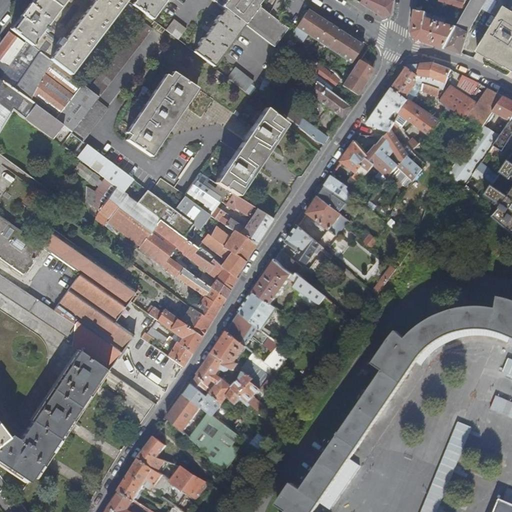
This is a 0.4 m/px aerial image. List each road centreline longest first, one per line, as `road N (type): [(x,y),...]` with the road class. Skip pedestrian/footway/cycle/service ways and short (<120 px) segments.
road 1 (residential): [(98,511),(394,57),(395,44)]
road 2 (residential): [(511,92),(453,61),(395,44)]
